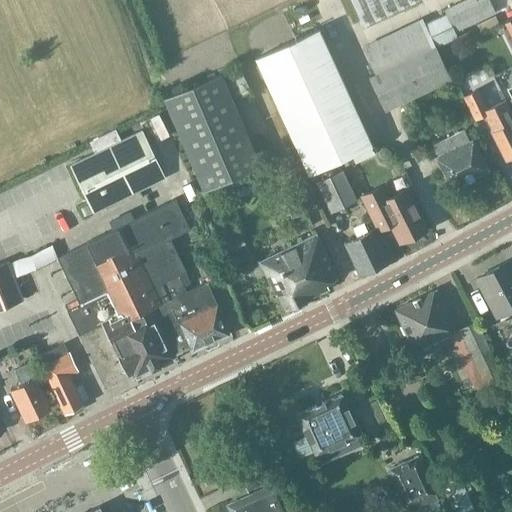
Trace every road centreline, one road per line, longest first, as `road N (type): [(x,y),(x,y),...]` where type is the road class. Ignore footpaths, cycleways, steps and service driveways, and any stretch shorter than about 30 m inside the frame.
road 1 (tertiary): [(136,409),(511,225)]
road 2 (tertiary): [(0,476),(136,409)]
